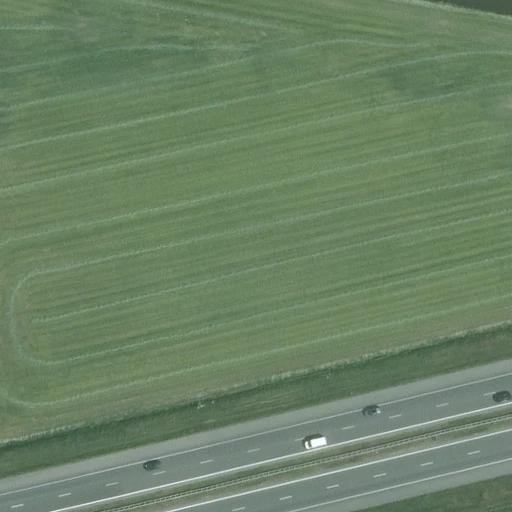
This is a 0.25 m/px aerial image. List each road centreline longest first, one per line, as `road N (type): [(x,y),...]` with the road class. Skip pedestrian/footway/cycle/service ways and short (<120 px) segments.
road 1 (motorway): [(511,389),(0,509)]
road 2 (motorway): [(236,511),(511,444)]
